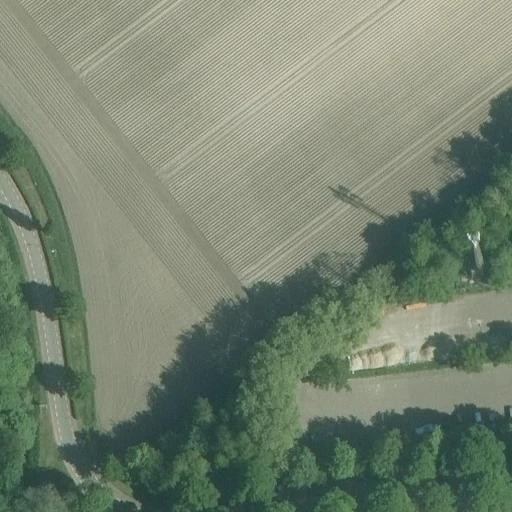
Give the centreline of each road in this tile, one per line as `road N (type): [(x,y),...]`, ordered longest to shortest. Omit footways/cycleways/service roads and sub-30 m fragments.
road 1 (tertiary): [(122,511),(101,501),(71,450),(37,266),(0,180)]
road 2 (tertiary): [(511,483),(262,510)]
